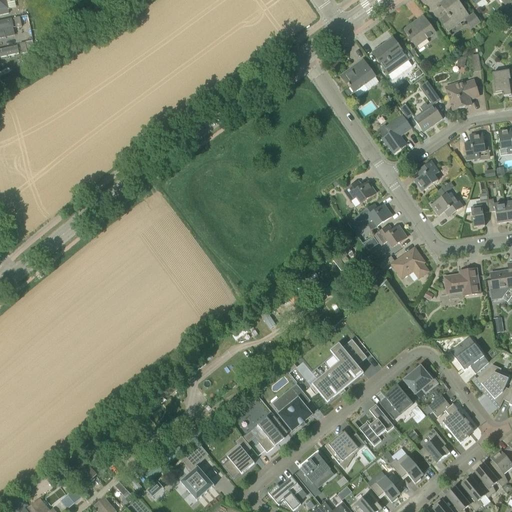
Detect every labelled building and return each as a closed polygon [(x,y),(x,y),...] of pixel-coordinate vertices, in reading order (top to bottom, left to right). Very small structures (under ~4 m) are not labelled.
[(6,0),(0,0),(0,10),(9,9),(6,0)] [(469,17),(456,0),(446,0),(440,5),(447,14),(439,20),(448,32),(465,20),(472,30),(480,24),(474,14),(469,17)] [(12,17),(0,19),(0,37),(16,34),(12,17)] [(20,17),(14,19),(16,29),(22,27),(20,17)] [(416,47),(435,34),(423,17),(415,23),(416,24),(405,32),(416,47)] [(372,54),(388,75),(392,81),(412,66),(409,61),(413,58),(402,43),(398,46),(393,39),(372,54)] [(20,44),(22,54),(28,53),(26,43),(20,44)] [(15,44),(0,47),(0,60),(18,57),(15,44)] [(418,55),(413,48),(409,51),(414,58),(418,55)] [(481,55),(473,56),(474,72),(482,72),(481,55)] [(458,57),(456,67),(464,68),(466,59),(458,57)] [(355,93),(375,78),(363,61),(354,67),(356,69),(343,78),(349,86),(348,86),(350,89),(351,88),(358,98),(355,93)] [(511,83),(509,84),(509,80),(511,80),(509,71),(493,74),(494,83),(492,84),(494,95),(498,95),(504,94),(504,97),(509,97),(509,98),(511,97),(511,83)] [(478,98),(474,82),(464,85),(464,83),(446,88),(453,112),(471,106),(469,101),(478,98)] [(349,89),(344,93),(348,97),(353,94),(349,89)] [(424,133),(443,120),(433,107),(441,102),(432,89),(426,94),(430,99),(424,103),(429,109),(414,120),(424,133)] [(388,107),(392,112),(397,108),(393,103),(388,107)] [(405,105),(399,109),(407,120),(413,116),(405,105)] [(411,129),(403,117),(387,129),(385,126),(378,131),(384,139),(382,140),(386,146),(388,145),(394,154),(406,146),(400,137),(411,129)] [(511,132),(511,130),(498,132),(501,151),(500,151),(501,157),(511,154),(511,132)] [(467,162),(480,160),(480,154),(486,153),(483,134),(470,136),(471,146),(465,147),(467,162)] [(422,193),(438,182),(434,176),(439,173),(432,162),(421,170),(424,175),(415,182),(422,193)] [(376,194),(368,183),(358,190),(355,185),(345,192),(351,202),(357,198),(361,205),(376,194)] [(451,200),(447,195),(431,206),(439,217),(449,211),(452,216),(463,208),(456,197),(451,200)] [(508,223),(506,204),(495,206),(494,200),(488,201),(490,213),(496,212),(497,225),(508,223)] [(483,214),(490,213),(488,201),(477,202),(478,208),(471,209),(474,228),(485,227),(483,214)] [(392,217),(384,206),(374,213),(371,208),(357,217),(361,223),(364,221),(367,225),(373,221),(377,228),(392,217)] [(407,239),(399,227),(389,234),(386,229),(375,236),(382,247),(388,243),(392,249),(407,239)] [(425,264),(415,249),(396,262),(392,257),(380,265),(385,272),(393,267),(402,279),(414,271),(419,279),(429,273),(423,265),(425,264)] [(511,264),(508,265),(509,272),(491,275),(493,289),(490,290),(491,301),(502,300),(509,290),(511,289),(511,264)] [(481,294),(477,270),(455,273),(456,276),(454,276),(454,278),(444,279),(446,292),(451,292),(451,295),(463,294),(463,297),(481,294)] [(433,296),(427,292),(423,298),(430,302),(433,296)] [(367,359),(352,341),(342,349),(339,345),(330,352),(340,363),(310,387),(317,395),(319,393),(328,404),(340,394),(341,396),(346,392),(344,390),(364,374),(355,364),(364,356),(367,359)] [(465,372),(470,368),(476,375),(489,364),(475,345),(470,349),(465,342),(450,353),(465,372)] [(289,375),(295,370),(294,369),(296,368),(293,364),(285,371),(289,375)] [(427,375),(421,368),(415,373),(414,372),(410,376),(404,382),(416,396),(422,390),(426,395),(432,389),(438,385),(429,374),(427,375)] [(487,371),(474,383),(483,394),(486,391),(491,396),(495,400),(503,394),(505,388),(510,377),(500,373),(499,373),(498,376),(487,371)] [(291,434),(311,417),(303,407),(309,402),(295,386),(270,407),(291,434)] [(393,421),(406,411),(413,405),(398,387),(385,397),(386,399),(380,404),(393,421)] [(429,407),(433,413),(446,402),(442,397),(429,407)] [(450,407),(446,402),(433,413),(438,419),(446,412),(451,408),(450,407)] [(453,405),(450,407),(451,408),(446,412),(453,420),(445,426),(461,445),(469,439),(467,436),(473,431),(467,425),(468,425),(469,424),(466,420),(465,421),(466,421),(465,421),(458,413),(459,412),(453,405)] [(394,428),(376,406),(370,411),(377,421),(370,427),(367,424),(371,421),(360,429),(355,423),(355,424),(374,448),(382,442),(378,438),(386,431),(388,433),(394,428)] [(417,407),(411,412),(416,416),(412,419),(417,425),(426,418),(417,407)] [(288,434),(274,417),(269,421),(267,418),(267,419),(258,426),(263,431),(255,438),(267,454),(284,439),(283,438),(288,434)] [(446,458),(450,454),(445,449),(448,447),(434,430),(427,435),(432,442),(419,453),(430,467),(431,466),(430,465),(435,461),(437,464),(445,457),(446,458)] [(343,434),(342,433),(338,436),(339,438),(329,446),(336,454),(332,457),(339,465),(353,455),(354,456),(366,446),(356,434),(350,439),(345,433),(343,434)] [(242,475),(255,464),(246,454),(252,449),(242,438),(236,443),(240,448),(228,458),(230,461),(223,467),(233,479),(240,473),(242,475)] [(511,441),(507,445),(510,449),(508,450),(503,454),(511,464),(511,441)] [(196,466),(209,455),(199,445),(182,460),(187,456),(193,463),(189,467),(193,472),(180,483),(197,502),(214,487),(198,468),(197,468),(196,466)] [(511,464),(503,454),(501,451),(491,459),(493,462),(486,468),(498,483),(502,488),(508,483),(504,475),(511,467),(511,464)] [(331,471),(317,454),(319,453),(318,452),(306,463),(307,463),(309,464),(301,471),(296,475),(295,475),(314,499),(321,494),(313,485),(331,471)] [(398,465),(393,469),(401,479),(406,475),(415,485),(421,480),(420,479),(423,476),(409,459),(399,466),(398,465)] [(89,483),(97,476),(84,462),(77,469),(89,483)] [(498,483),(486,468),(484,465),(474,473),(485,486),(480,489),(486,496),(485,496),(488,499),(496,493),(493,487),(498,483)] [(372,479),(367,484),(378,498),(383,494),(392,504),(398,499),(397,498),(400,495),(383,474),(374,482),(372,479)] [(302,490),(292,478),(283,486),(284,487),(281,490),(278,486),(271,492),(272,493),(270,494),(269,493),(268,494),(279,506),(279,505),(284,501),(293,511),(301,506),(294,497),(302,490)] [(486,496),(480,489),(471,479),(470,480),(468,478),(462,484),(463,485),(462,486),(472,499),(467,503),(470,506),(474,511),(476,511),(483,506),(480,501),(485,496),(486,496)] [(163,488),(157,482),(146,492),(152,499),(163,488)] [(70,486),(65,490),(68,494),(74,490),(70,486)] [(348,487),(339,495),(344,501),(353,493),(348,487)] [(82,499),(83,498),(84,499),(89,496),(83,488),(77,492),(76,490),(61,502),(68,511),(82,499)] [(470,506),(467,503),(455,489),(446,496),(456,509),(452,511),(465,511),(464,511),(470,506)] [(380,511),(383,510),(377,504),(376,505),(368,495),(351,509),(353,511),(380,511)] [(116,511),(104,498),(94,507),(98,511),(116,511)] [(41,499),(37,502),(28,508),(24,503),(21,499),(15,504),(17,508),(11,511),(55,511),(54,509),(51,511),(41,499)] [(450,511),(443,502),(441,503),(440,502),(433,507),(434,509),(433,510),(434,511),(450,511)]
